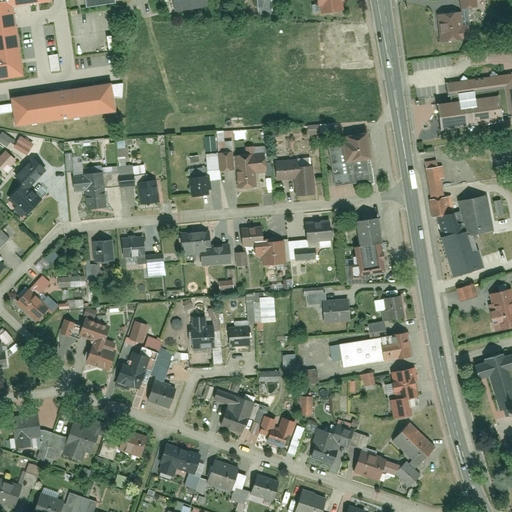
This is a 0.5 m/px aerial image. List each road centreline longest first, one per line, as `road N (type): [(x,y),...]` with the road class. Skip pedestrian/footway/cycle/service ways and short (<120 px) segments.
road 1 (residential): [(412,196),(64,230),(0,294)]
road 2 (secondary): [(481,503),(456,432),(412,196)]
road 3 (residential): [(404,503),(177,429)]
road 4 (secondary): [(412,196),(379,0)]
